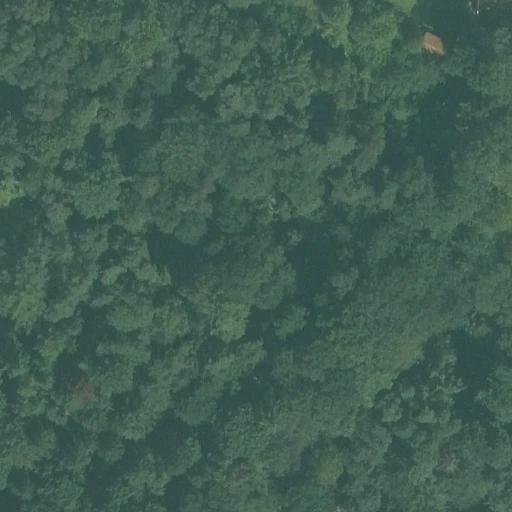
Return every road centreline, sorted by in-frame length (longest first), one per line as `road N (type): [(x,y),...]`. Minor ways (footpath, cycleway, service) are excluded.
road 1 (track): [(0,43),(312,344),(285,339),(0,456)]
road 2 (track): [(312,344),(330,338),(434,236),(511,138)]
road 3 (track): [(504,511),(312,344)]
road 4 (track): [(193,511),(289,362),(312,344)]
